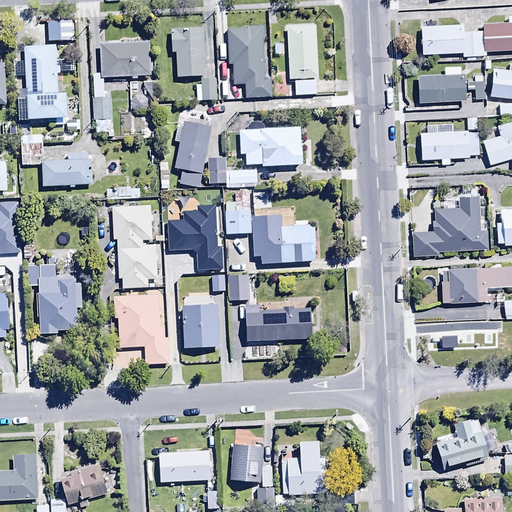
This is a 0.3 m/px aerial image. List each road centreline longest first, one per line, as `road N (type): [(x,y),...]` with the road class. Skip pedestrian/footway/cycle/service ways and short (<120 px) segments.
road 1 (tertiary): [(367,0),(387,390)]
road 2 (residential): [(387,390),(129,404)]
road 3 (residential): [(129,404),(0,411)]
road 4 (tertiary): [(387,390),(393,511)]
